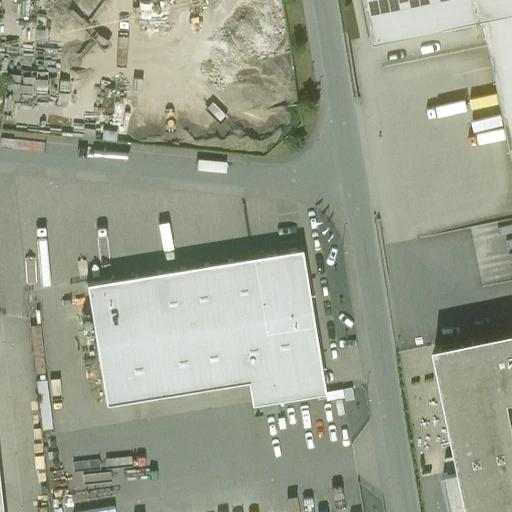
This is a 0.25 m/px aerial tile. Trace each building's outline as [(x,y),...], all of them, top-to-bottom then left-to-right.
[(511,0),(368,0),(376,36),(483,14),(511,8),(511,0)] [(511,8),(483,14),(511,153),(511,8)] [(301,248),(252,256),(272,377),(247,381),(251,404),(324,392),(301,248)] [(252,256),(86,283),(105,403),(247,381),(272,377),(252,256)] [(511,511),(511,329),(435,346),(441,373),(461,470),(443,474),(450,511),(511,511)]
